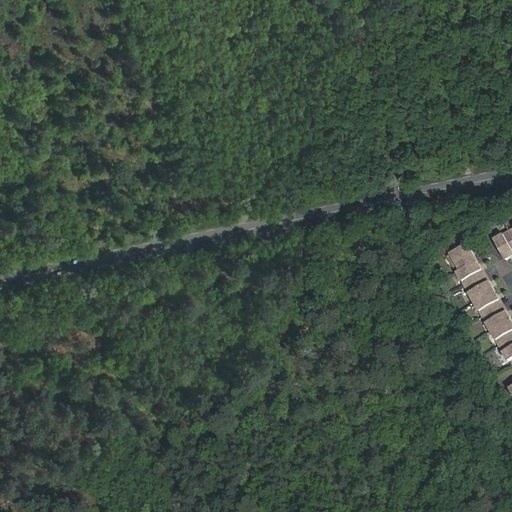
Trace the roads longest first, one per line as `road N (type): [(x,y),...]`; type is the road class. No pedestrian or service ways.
road 1 (secondary): [(0,281),(511,174)]
road 2 (track): [(421,0),(481,181)]
